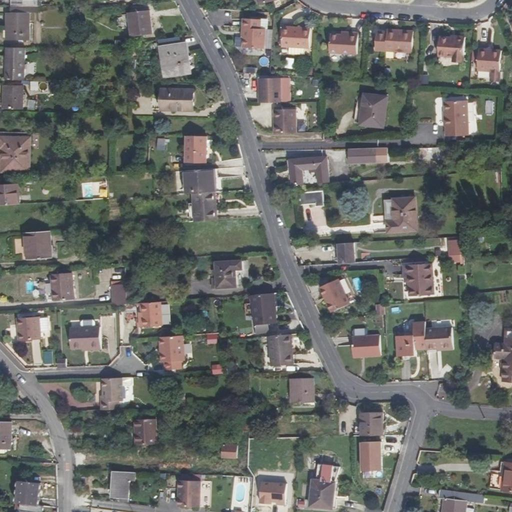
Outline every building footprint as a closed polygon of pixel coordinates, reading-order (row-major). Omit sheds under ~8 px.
[(11,6),(11,13),(8,13),(7,40),(29,40),(29,13),(29,6),(11,6)] [(153,34),(150,10),(129,13),(132,37),(153,34)] [(261,20),(243,18),(242,37),(244,37),(243,48),(264,49),(266,29),(261,29),(261,20)] [(311,28),(283,27),(282,47),(310,48),(311,28)] [(414,31),(388,30),(387,32),(377,31),(376,51),(412,53),(414,31)] [(351,36),(342,35),(331,34),(330,53),(357,55),(359,33),(351,33),(351,36)] [(466,37),(451,36),(451,38),(440,37),(439,56),(453,57),(453,61),(465,62),(465,58),(464,58),(466,37)] [(178,38),(160,40),(161,47),(160,47),(164,77),(190,74),(185,43),(179,44),(178,38)] [(126,41),(116,41),(116,49),(126,49),(126,41)] [(7,47),(6,80),(25,80),(26,48),(7,47)] [(502,51),(480,49),(478,71),(491,72),(500,72),(502,51)] [(500,72),(491,72),(490,81),(499,82),(500,72)] [(281,78),(259,79),(260,103),(281,102),(281,78)] [(23,86),(4,86),(4,108),(23,109),(23,86)] [(194,90),(162,89),(162,110),(194,111),(194,90)] [(388,97),(365,94),(361,125),(384,128),(388,97)] [(469,136),(468,100),(445,101),(446,136),(469,136)] [(296,109),(274,110),(275,133),(297,132),(296,109)] [(207,136),(187,136),(186,163),(207,163),(207,136)] [(30,138),(0,137),(0,149),(3,149),(2,172),(29,172),(30,138)] [(158,138),(156,150),(165,151),(166,139),(158,138)] [(389,163),(389,148),(349,149),(349,164),(389,163)] [(327,157),(291,160),(293,185),(304,184),(303,170),(317,169),(319,183),(330,182),(327,157)] [(215,169),(186,171),(187,194),(193,194),(213,193),(216,192),(215,169)] [(19,183),(0,184),(0,205),(21,204),(19,183)] [(109,199),(108,185),(100,185),(101,199),(106,199),(109,199)] [(323,191),(300,193),(301,205),(316,204),(316,206),(324,206),(323,191)] [(213,193),(193,194),(195,221),(218,220),(217,210),(214,210),(213,193)] [(415,197),(394,199),(395,221),(388,221),(388,233),(418,231),(415,197)] [(395,221),(394,199),(386,199),(388,221),(395,221)] [(51,231),(26,233),(28,260),(52,258),(51,231)] [(461,255),(460,240),(448,241),(449,255),(452,255),(461,255)] [(355,262),(354,243),(339,244),(340,263),(355,262)] [(242,260),(216,262),(216,278),(217,289),(237,287),(236,270),(243,270),(242,260)] [(409,275),(409,282),(410,296),(434,295),(432,263),(405,265),(405,275),(409,275)] [(73,273),(51,274),(53,301),(75,300),(73,273)] [(350,304),(339,279),(321,287),(332,312),(350,304)] [(127,290),(127,284),(112,285),(113,305),(119,305),(128,304),(128,300),(127,290)] [(275,293),(253,295),(255,325),(278,323),(275,293)] [(163,326),(161,302),(141,303),(141,312),(142,320),(140,320),(140,327),(163,326)] [(40,317),(18,318),(19,341),(42,339),(40,317)] [(71,329),(72,349),(83,349),(90,349),(91,352),(102,351),(101,328),(96,328),(96,323),(94,321),(84,321),(82,323),(83,329),(71,329)] [(426,329),(426,322),(414,322),(415,335),(397,336),(398,357),(416,356),(416,350),(428,349),(426,329)] [(452,328),(426,329),(428,349),(428,351),(454,349),(452,328)] [(511,330),(507,330),(506,344),(495,343),(494,358),(501,359),(504,359),(503,369),(503,382),(511,382),(511,330)] [(208,334),(208,344),(218,343),(218,334),(208,334)] [(292,334),(270,336),(272,366),(294,364),(292,334)] [(183,335),(160,337),(161,346),(164,346),(165,354),(161,354),(162,362),(166,362),(166,370),(182,369),(182,361),(185,361),(183,335)] [(380,335),(352,337),(354,357),(382,356),(380,335)] [(42,364),(43,342),(24,342),(24,364),(42,364)] [(52,350),(43,352),(46,366),(55,364),(52,350)] [(58,359),(58,368),(67,367),(67,359),(62,359),(58,359)] [(213,374),(224,374),(224,364),(212,364),(213,374)] [(123,401),(123,378),(103,379),(104,395),(104,402),(101,402),(102,411),(119,410),(119,401),(123,401)] [(314,378),(292,378),(293,403),(314,402),(314,378)] [(173,397),(173,405),(185,405),(185,397),(173,397)] [(383,413),(361,413),(362,436),(380,435),(379,422),(383,422),(383,413)] [(149,444),(149,419),(128,420),(129,445),(149,444)] [(12,421),(0,420),(0,449),(11,450),(12,421)] [(362,471),(382,471),(381,442),(361,443),(362,471)] [(238,445),(223,445),(222,457),(237,458),(238,445)] [(511,491),(511,463),(506,462),(503,490),(511,491)] [(317,480),(314,480),(311,506),(332,508),(335,482),(337,467),(319,465),(317,480)] [(136,472),(115,471),(113,497),(120,498),(129,498),(130,481),(135,481),(136,472)] [(287,481),(260,479),(258,504),(285,506),(287,481)] [(41,483),(19,480),(17,502),(21,503),(20,511),(28,511),(43,511),(44,505),(39,505),(41,483)] [(178,506),(200,507),(201,481),(180,480),(178,506)] [(485,495),(440,489),(439,497),(446,498),(443,511),(465,511),(467,501),(484,503),(485,495)]
